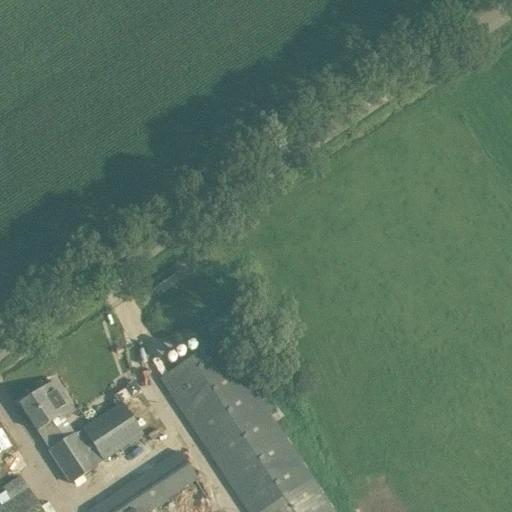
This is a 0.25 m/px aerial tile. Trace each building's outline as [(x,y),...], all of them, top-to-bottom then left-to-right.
[(241,371),(219,340),(160,380),(249,511),(335,511),(260,400),(287,382),(267,353),(241,371)] [(116,404),(137,390),(131,380),(110,395),(116,404)] [(74,411),(55,382),(19,406),(71,483),(143,438),(121,405),(65,443),(52,423),(58,419),(59,420),(74,411)] [(146,511),(195,480),(177,453),(89,511),(146,511)] [(0,511),(41,511),(19,478),(2,489),(10,501),(0,508),(0,511)]
